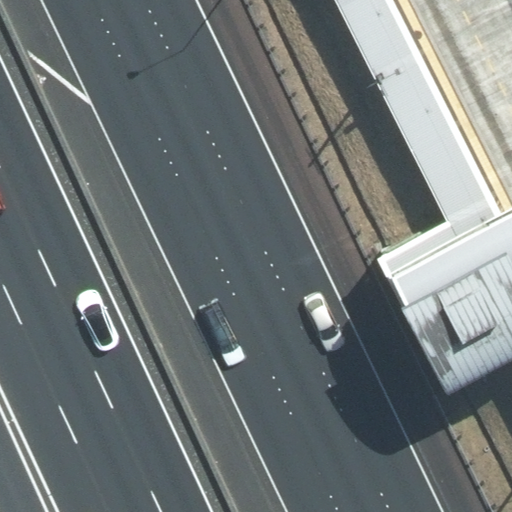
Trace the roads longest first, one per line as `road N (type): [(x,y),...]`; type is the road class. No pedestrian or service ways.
road 1 (motorway): [(91,0),(337,511)]
road 2 (motorway): [(171,511),(0,151)]
